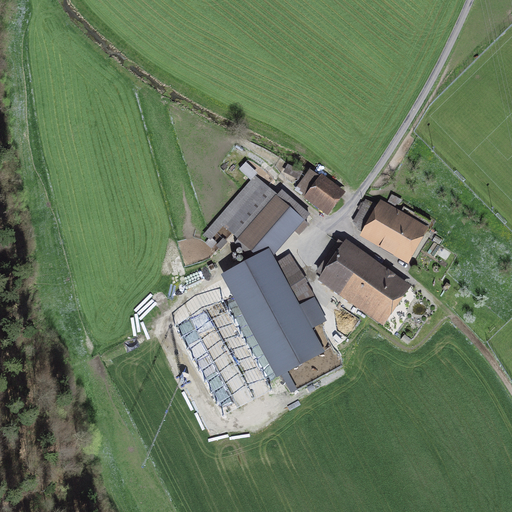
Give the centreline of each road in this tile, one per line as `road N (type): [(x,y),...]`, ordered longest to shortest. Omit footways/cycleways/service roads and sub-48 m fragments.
road 1 (track): [(469,0),(410,117),(333,227),(449,313),(511,392)]
road 2 (track): [(348,361),(328,330),(312,275),(313,253),(333,227),(256,158),(244,155),(230,167)]
